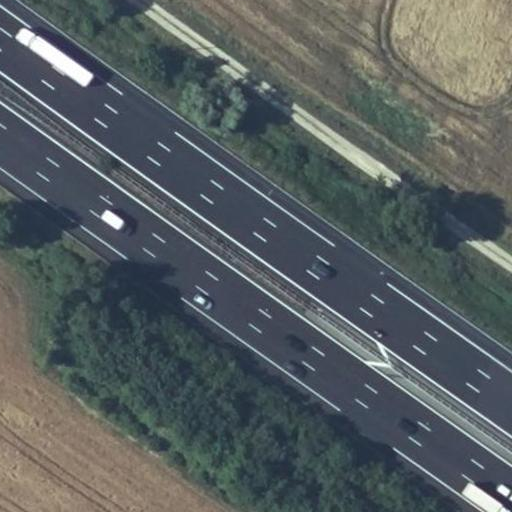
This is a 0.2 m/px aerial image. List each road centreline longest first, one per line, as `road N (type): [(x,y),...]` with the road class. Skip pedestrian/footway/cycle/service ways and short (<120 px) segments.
road 1 (motorway): [(0,127),(511,494)]
road 2 (motorway): [(511,399),(0,32)]
road 3 (track): [(154,0),(511,263)]
road 4 (track): [(0,348),(242,511)]
